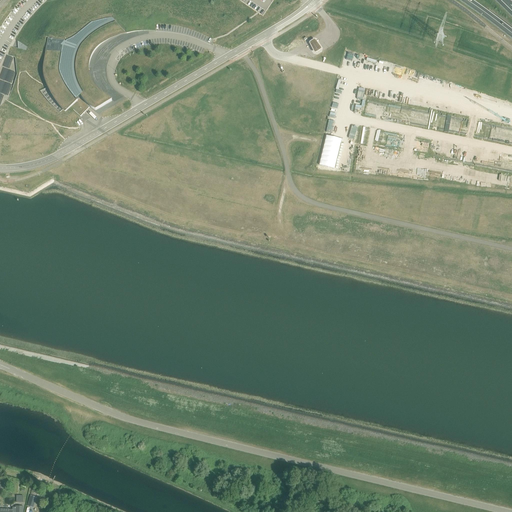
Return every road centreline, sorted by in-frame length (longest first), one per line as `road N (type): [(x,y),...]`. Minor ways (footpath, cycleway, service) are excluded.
road 1 (unclassified): [(508,511),(157,426),(0,365)]
road 2 (unclassified): [(262,35),(53,157),(0,168)]
